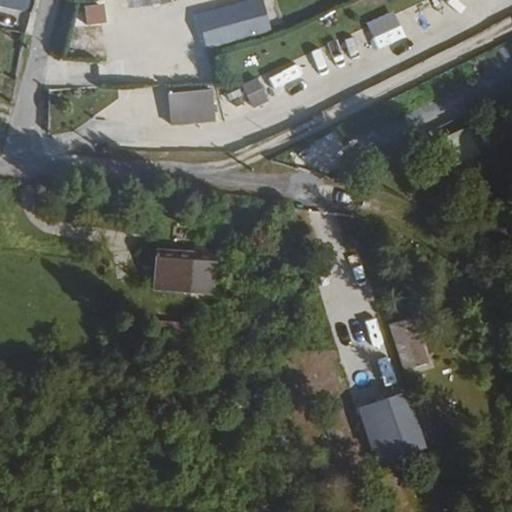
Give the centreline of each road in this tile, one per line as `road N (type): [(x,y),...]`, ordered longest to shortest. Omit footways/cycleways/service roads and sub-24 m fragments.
road 1 (track): [(511,298),(393,212),(237,169),(23,168)]
road 2 (residential): [(23,168),(32,73),(50,0)]
